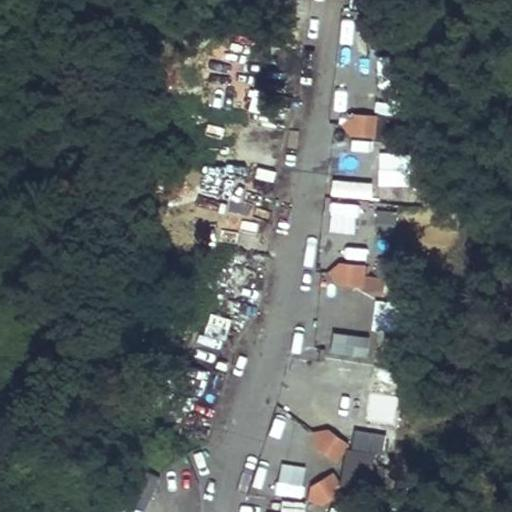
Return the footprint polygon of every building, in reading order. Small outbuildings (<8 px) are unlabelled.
[(349,131),(351,134),(359,135),(361,113),(355,113),(349,118),(343,125),(349,131)] [(361,113),(359,135),(378,137),(380,115),(361,113)] [(369,140),(342,138),(341,158),(368,159),(369,140)] [(377,210),(377,235),(396,235),(397,211),(377,210)] [(329,235),(328,257),(373,259),(375,238),(329,235)] [(334,278),(338,283),(345,284),(347,261),(342,261),(336,266),(329,272),(334,278)] [(347,261),(345,284),(365,286),(367,264),(347,261)] [(384,277),(367,274),(364,291),(381,294),(384,277)] [(402,332),(405,304),(374,302),(372,330),(402,332)] [(205,332),(225,337),(229,320),(210,315),(205,332)] [(333,333),(331,353),(367,356),(368,336),(333,333)] [(322,390),(353,396),(358,366),(327,360),(322,390)] [(364,422),(395,424),(397,395),(366,393),(364,422)] [(314,438),(316,450),(322,454),(335,435),(329,430),(323,431),(314,433),(314,438)] [(335,435),(322,454),(336,464),(349,446),(335,435)] [(334,473),(316,485),(327,502),(344,491),(334,473)] [(306,502),(309,480),(262,474),(259,495),(306,502)] [(315,504),(321,505),(327,502),(316,485),(310,487),(309,493),(308,501),(315,504)]
